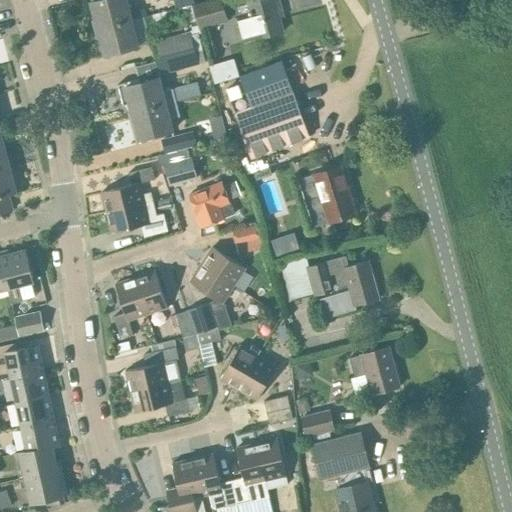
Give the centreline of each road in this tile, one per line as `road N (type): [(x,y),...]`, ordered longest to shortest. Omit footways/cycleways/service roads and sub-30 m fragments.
road 1 (unclassified): [(508,511),(376,0)]
road 2 (residential): [(67,215),(52,103),(24,0)]
road 3 (residential): [(104,449),(75,274)]
road 4 (residential): [(104,449),(227,421)]
